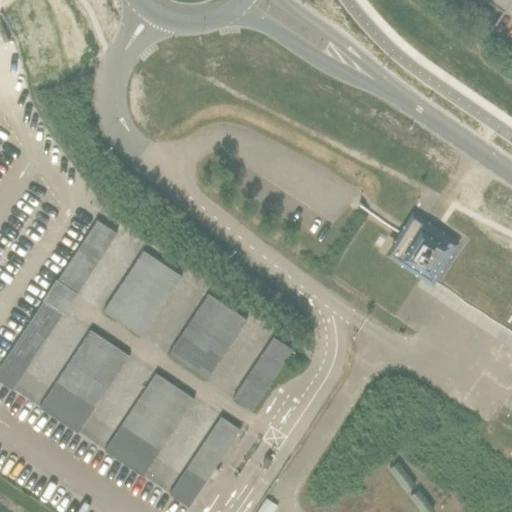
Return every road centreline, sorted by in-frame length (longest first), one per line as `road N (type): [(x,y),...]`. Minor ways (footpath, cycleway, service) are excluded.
road 1 (unclassified): [(315,374),(329,348),(331,312),(140,154),(115,121),(110,74),(149,13)]
road 2 (primary): [(511,172),(367,76)]
road 3 (primary): [(234,9),(367,76)]
